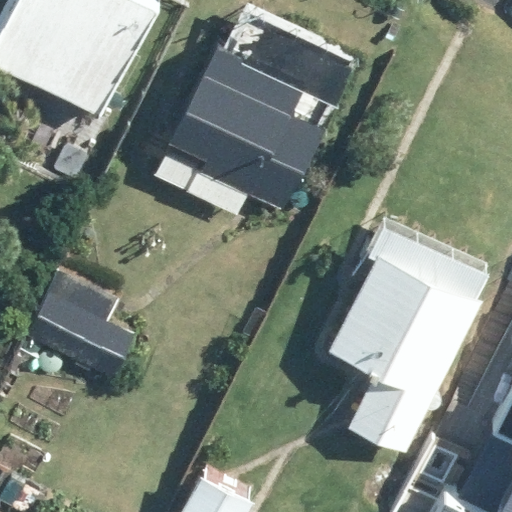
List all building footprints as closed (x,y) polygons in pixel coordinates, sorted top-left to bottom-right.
[(10,0),(0,21),(0,62),(101,114),(159,0),(10,0)] [(168,150),(283,206),(324,122),(329,124),(363,54),(254,0),(246,0),(225,44),(218,41),(172,133),(176,135),(168,150)] [(37,119),(24,145),(37,152),(52,127),(37,119)] [(70,139),(56,164),(77,176),(91,151),(70,139)] [(408,450),(483,296),(475,291),(487,265),(384,215),(369,249),(373,251),(327,346),(376,369),(351,422),(408,450)] [(26,329),(97,363),(118,319),(108,314),(119,291),(59,261),(26,329)] [(445,456),(418,511),(511,511),(511,344),(481,410),(511,424),(511,438),(493,479),(445,456)] [(246,511),(254,497),(251,495),(255,488),(209,465),(206,470),(202,467),(180,511),(246,511)]
